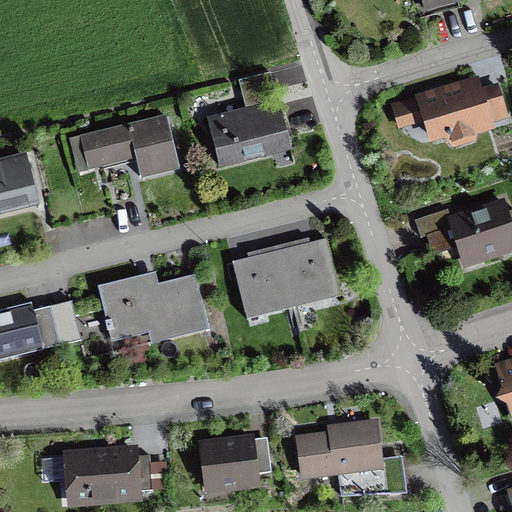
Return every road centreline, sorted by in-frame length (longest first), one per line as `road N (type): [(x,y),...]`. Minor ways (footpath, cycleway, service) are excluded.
road 1 (residential): [(409,357),(210,393),(0,411)]
road 2 (residential): [(356,193),(0,282)]
road 3 (residential): [(511,37),(324,95)]
road 4 (residential): [(409,357),(356,193)]
road 5 (residential): [(458,511),(409,357)]
